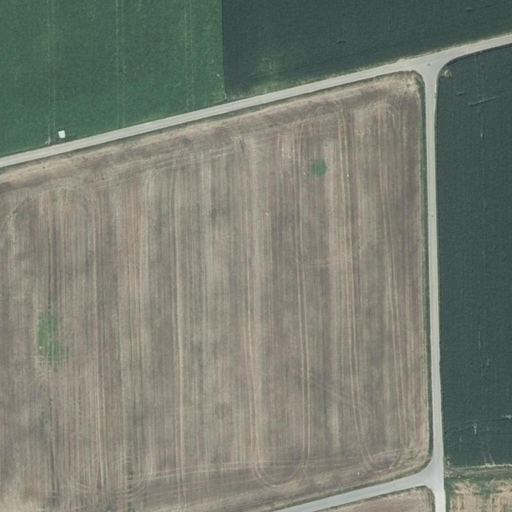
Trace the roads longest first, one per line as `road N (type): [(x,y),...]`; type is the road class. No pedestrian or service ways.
road 1 (track): [(0,164),(511,38)]
road 2 (track): [(430,59),(438,476)]
road 3 (track): [(292,511),(438,476)]
